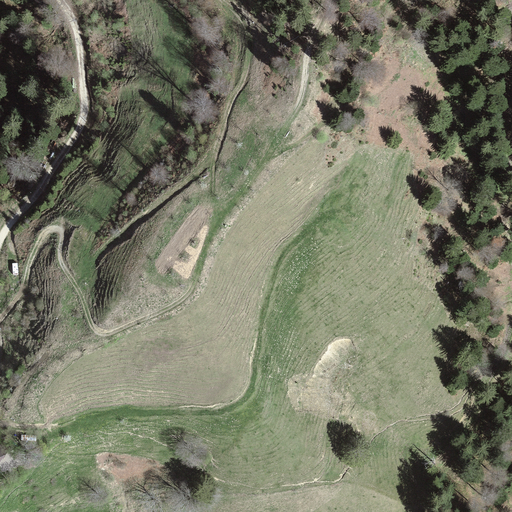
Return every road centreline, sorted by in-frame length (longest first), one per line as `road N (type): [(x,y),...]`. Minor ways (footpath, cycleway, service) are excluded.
road 1 (track): [(0,316),(25,285),(40,237),(56,228),(64,269),(92,324),(105,333)]
road 2 (track): [(424,511),(426,456),(469,422),(511,324)]
road 3 (track): [(212,195),(214,154),(250,43),(240,15),(222,0)]
road 4 (track): [(78,289),(103,251),(214,154)]
